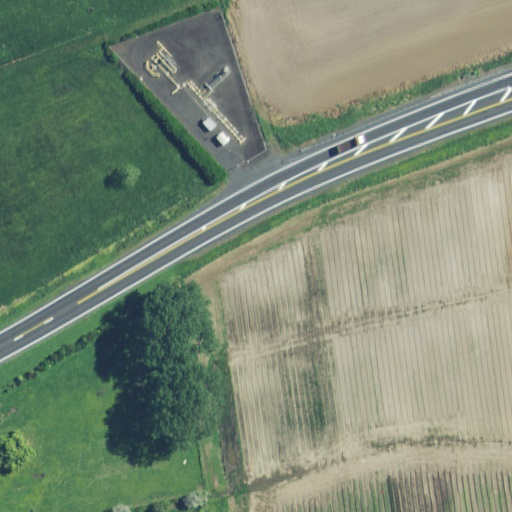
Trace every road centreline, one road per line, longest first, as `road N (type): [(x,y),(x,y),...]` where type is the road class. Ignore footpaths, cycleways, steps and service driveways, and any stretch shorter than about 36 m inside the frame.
road 1 (primary): [(0,348),(289,185),(511,98)]
road 2 (track): [(228,0),(289,185)]
